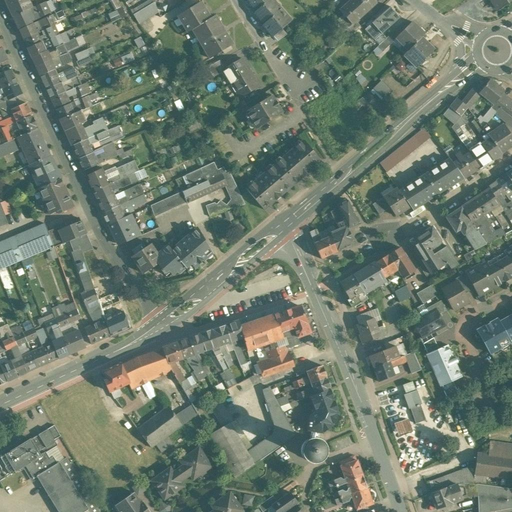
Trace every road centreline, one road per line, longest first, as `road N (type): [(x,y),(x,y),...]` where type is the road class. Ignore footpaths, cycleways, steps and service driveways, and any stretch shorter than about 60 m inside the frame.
road 1 (residential): [(0,26),(101,236),(163,324)]
road 2 (tertiary): [(401,511),(316,290),(279,229)]
road 3 (tertiary): [(426,103),(279,229)]
road 4 (tertiary): [(163,324),(0,405)]
road 5 (residential): [(511,157),(364,254)]
road 6 (residential): [(496,421),(462,337),(473,314),(511,293)]
road 7 (tertiary): [(279,229),(163,324)]
road 8 (residential): [(299,110),(236,0)]
